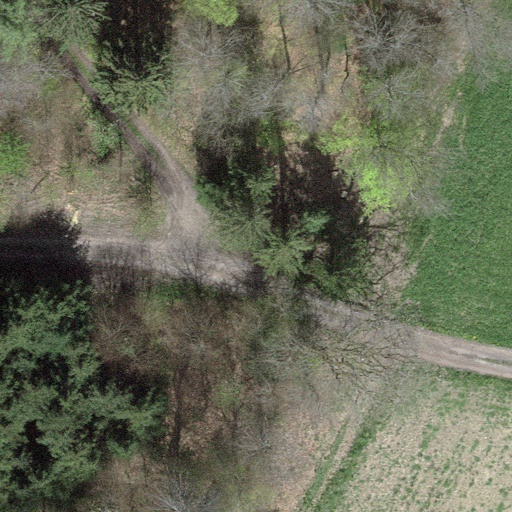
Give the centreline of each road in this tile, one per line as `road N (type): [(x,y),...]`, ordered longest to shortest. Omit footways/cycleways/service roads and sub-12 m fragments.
road 1 (track): [(222,273),(62,0)]
road 2 (track): [(511,348),(399,328),(222,273)]
road 3 (track): [(222,273),(0,254)]
road 4 (track): [(399,328),(299,511)]
